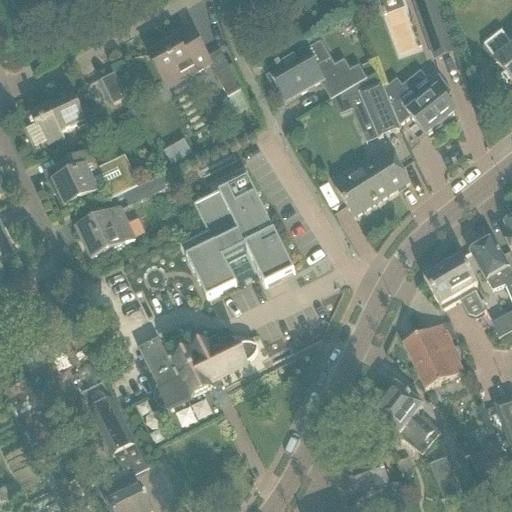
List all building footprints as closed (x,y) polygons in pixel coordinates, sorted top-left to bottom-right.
[(16,0),(16,3),(18,7),(22,9),(27,9),(30,6),(31,1),(30,0),(16,0)] [(454,55),(435,0),(412,0),(435,62),(454,55)] [(211,67),(207,60),(190,28),(173,38),(176,43),(149,58),(167,91),(211,67)] [(511,46),(501,33),(485,47),(497,62),(496,63),(511,83),(511,46)] [(331,103),(367,82),(359,69),(350,73),(344,63),(335,68),(330,61),(316,69),(306,52),(280,67),(279,66),(275,68),(276,70),(268,75),(270,77),(267,79),(274,91),(277,90),(286,105),(322,84),(324,89),(323,89),(331,103)] [(228,100),(242,92),(229,70),(215,78),(228,100)] [(127,100),(124,94),(115,76),(101,82),(113,107),(127,100)] [(393,108),(391,110),(399,129),(411,120),(426,139),(457,115),(445,101),(452,95),(438,78),(402,106),(400,104),(393,109),(393,108)] [(401,132),(399,129),(391,110),(381,85),(359,94),(379,142),(401,132)] [(88,128),(83,119),(75,101),(53,111),(51,108),(30,118),(36,130),(39,129),(48,147),(64,139),(63,137),(77,131),(78,133),(88,128)] [(187,142),(166,152),(172,164),(193,153),(187,142)] [(125,159),(97,172),(89,155),(55,171),(55,172),(60,170),(65,180),(54,185),(66,210),(99,195),(98,192),(105,189),(111,202),(122,197),(159,180),(139,189),(125,159)] [(354,221),(410,186),(391,155),(335,191),(354,221)] [(128,210),(165,193),(159,180),(122,197),(128,210)] [(248,181),(221,195),(194,208),(207,235),(181,248),(207,302),(237,288),(224,262),(246,251),(265,290),(295,275),(248,181)] [(92,264),(136,244),(120,211),(76,232),(92,264)] [(0,265),(12,260),(0,233),(0,265)] [(481,248),(470,254),(480,272),(487,284),(493,294),(506,289),(511,303),(511,315),(491,327),(497,343),(511,334),(511,279),(509,272),(510,271),(503,258),(493,241),(490,243),(488,240),(479,245),(481,248)] [(479,289),(471,277),(461,259),(457,262),(456,260),(450,262),(444,264),(439,268),(435,272),(434,273),(435,275),(424,281),(443,314),(460,304),(468,319),(477,321),(485,316),(488,314),(482,305),(480,306),(472,293),(479,289)] [(32,289),(27,292),(22,281),(0,291),(0,321),(1,325),(40,306),(32,289)] [(404,346),(403,346),(426,393),(444,385),(463,375),(457,364),(459,363),(453,351),(451,346),(442,328),(404,346)] [(239,348),(236,349),(232,340),(218,344),(218,343),(198,353),(192,342),(170,353),(164,342),(160,345),(158,342),(139,351),(158,391),(156,398),(162,409),(169,412),(211,391),(209,386),(248,366),(247,366),(249,365),(251,363),(254,361),(255,359),(257,356),(257,353),(258,350),(256,349),(253,348),(250,347),(247,347),(244,347),(241,348),(239,349),(239,348)] [(3,392),(16,418),(39,406),(26,380),(3,392)] [(424,409),(412,399),(396,387),(383,403),(411,424),(428,441),(432,446),(441,436),(422,419),(421,421),(417,418),(424,409)] [(511,401),(494,408),(511,456),(511,463),(507,466),(511,478),(511,401)] [(114,462),(136,451),(111,402),(90,413),(114,462)] [(428,441),(411,424),(383,403),(371,418),(422,459),(432,446),(428,441)] [(497,441),(484,446),(487,454),(498,480),(498,481),(511,480),(511,478),(507,466),(497,441)] [(403,481),(416,476),(409,460),(396,466),(403,481)] [(400,486),(390,490),(379,461),(346,474),(358,503),(381,494),(388,511),(410,511),(408,504),(400,486)] [(444,503),(461,496),(446,461),(429,468),(444,503)] [(105,473),(79,486),(91,509),(92,511),(148,511),(142,499),(141,496),(133,481),(131,477),(124,480),(112,486),(105,473)] [(0,506),(15,500),(9,487),(0,490),(0,506)]
